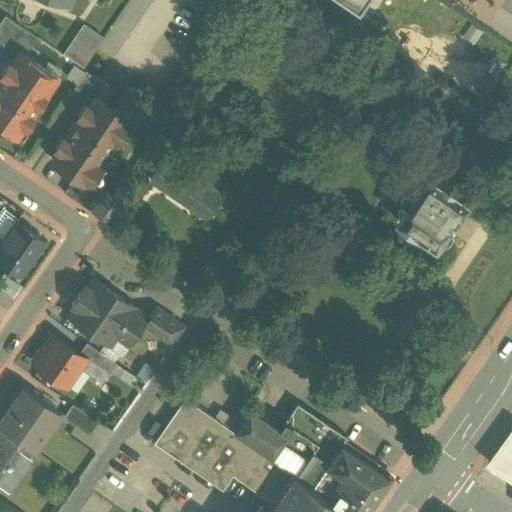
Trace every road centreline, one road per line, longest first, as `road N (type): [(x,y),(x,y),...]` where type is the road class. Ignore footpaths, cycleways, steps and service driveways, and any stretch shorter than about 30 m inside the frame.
road 1 (residential): [(205,305),(443,466)]
road 2 (residential): [(205,305),(59,511)]
road 3 (residential): [(86,220),(0,345)]
